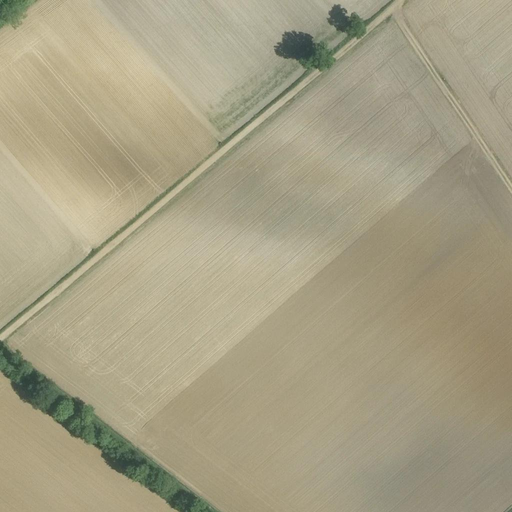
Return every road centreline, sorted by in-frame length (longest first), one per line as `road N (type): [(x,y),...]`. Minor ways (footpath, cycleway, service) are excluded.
road 1 (track): [(397,0),(0,335)]
road 2 (track): [(442,93),(511,195)]
